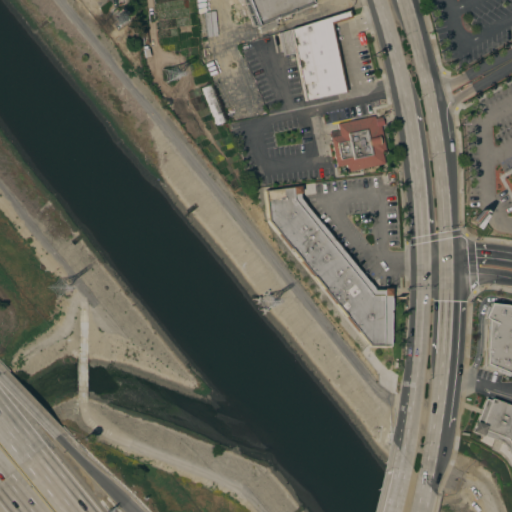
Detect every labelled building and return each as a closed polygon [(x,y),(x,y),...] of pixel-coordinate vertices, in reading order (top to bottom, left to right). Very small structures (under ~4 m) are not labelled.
[(307,0),(309,4),(252,27),(241,0),(307,0)] [(119,20),(115,14),(124,6),(129,12),(119,20)] [(348,10),(350,18),(331,24),(345,93),(304,102),(294,53),(282,56),(277,33),(348,10)] [(275,19),(276,23),(274,23),(276,27),(259,33),(256,26),(275,19)] [(372,116),(373,119),(380,118),(381,125),(379,125),(385,153),(381,154),(383,164),(347,172),(345,165),(335,167),(329,137),(330,137),(329,132),(338,130),(336,124),(372,116)] [(254,180),(249,171),(259,165),(264,174),(254,180)] [(291,187),(292,193),(297,192),(298,198),(373,290),(383,290),(383,295),(390,295),(389,346),(369,345),(267,221),(264,191),(291,187)] [(511,359),(511,307),(505,305),(489,303),(483,318),(487,320),(485,351),(493,352),(511,359)] [(485,351),(484,365),(511,375),(511,359),(493,352),(485,351)] [(511,406),(491,398),(490,401),(485,399),(476,422),(475,421),(471,433),(481,436),(482,436),(502,443),(511,458),(509,459),(511,464),(511,406)]
